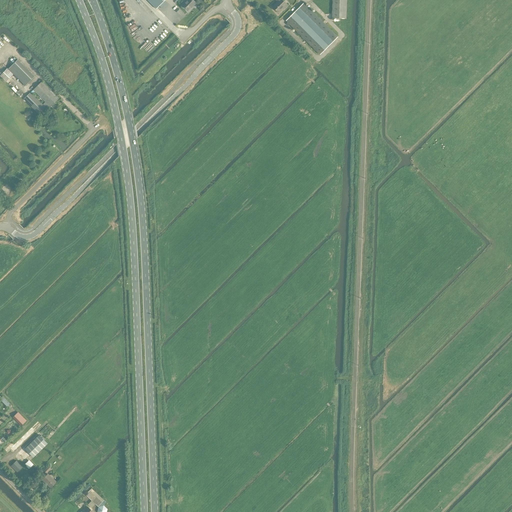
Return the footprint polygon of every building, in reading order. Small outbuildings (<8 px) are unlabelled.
[(147,0),(156,9),(164,0),(147,0)] [(193,7),(196,3),(193,0),(187,0),(182,6),(187,11),(192,6),(193,7)] [(275,0),(277,1),(272,7),(278,13),(283,7),(284,8),(288,5),(282,0),(275,0)] [(332,0),(332,19),(346,19),(346,0),(332,0)] [(288,26),(290,24),(320,54),(337,37),(304,3),(286,21),(288,22),(286,24),(288,26)] [(25,85),(34,76),(18,59),(9,68),(25,85)] [(0,75),(6,81),(13,74),(7,68),(0,75)] [(58,98),(42,81),(33,90),(43,100),(46,102),(44,104),(46,107),(48,105),(50,106),(53,104),(54,105),(55,103),(54,102),(58,98)] [(47,109),(41,102),(31,92),(24,99),(40,116),(47,109)] [(18,412),(13,416),(22,425),(26,421),(18,412)] [(14,452),(37,429),(41,425),(38,422),(10,448),(14,452)] [(39,435),(25,449),(33,457),(48,443),(39,435)] [(30,470),(35,465),(28,459),(24,463),(30,470)] [(12,464),(11,465),(17,471),(22,467),(16,460),(12,464)] [(42,480),(51,488),(56,482),(47,474),(42,480)] [(91,489),(85,495),(95,504),(97,506),(98,507),(103,505),(104,506),(106,503),(98,495),(91,489)]
